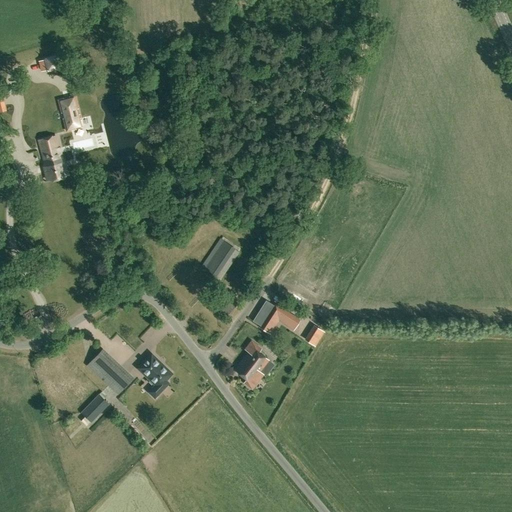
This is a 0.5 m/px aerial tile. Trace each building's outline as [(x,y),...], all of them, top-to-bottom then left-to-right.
[(65,65),(63,55),(45,59),(48,70),(65,65)] [(73,96),(58,100),(61,112),(62,111),(64,118),(63,118),(66,130),(81,126),(78,115),(77,115),(75,108),(76,108),(73,96)] [(63,162),(58,145),(41,150),(46,167),(44,168),(48,180),(68,175),(65,162),(63,162)] [(217,276),(231,256),(236,249),(220,237),(201,266),(217,276)] [(232,312),(238,301),(222,292),(215,303),(232,312)] [(310,292),(307,298),(320,305),(323,299),(310,292)] [(271,333),(283,315),(271,307),(260,326),(271,333)] [(252,389),(263,375),(259,372),(268,361),(258,353),(261,349),(252,342),(246,350),(249,353),(235,371),(247,380),(244,383),(252,389)] [(117,394),(133,378),(102,349),(87,365),(117,394)] [(161,364),(158,361),(158,359),(154,355),(152,355),(151,354),(138,367),(149,378),(150,377),(156,384),(149,391),(154,397),(167,383),(167,382),(165,380),(171,374),(171,372),(162,363),(161,364)] [(91,422),(109,403),(99,393),(81,412),(91,422)]
